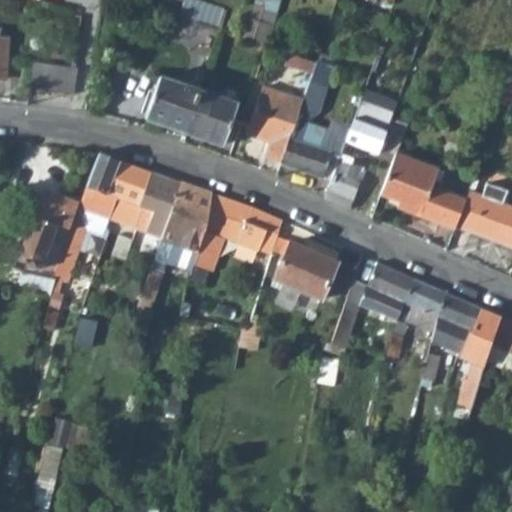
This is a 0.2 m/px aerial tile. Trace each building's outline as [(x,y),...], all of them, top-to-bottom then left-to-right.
[(186,0),(183,10),(221,22),(226,6),(207,0),(186,0)] [(266,0),(255,0),(254,5),(264,9),(266,0)] [(237,37),(254,42),(260,20),(244,16),(237,37)] [(0,40),(1,30),(0,30),(0,78),(6,79),(9,41),(0,40)] [(380,50),(372,70),(385,74),(392,55),(385,52),(387,48),(381,46),(380,50)] [(312,74),(317,61),(290,53),(286,65),(312,74)] [(312,74),(310,81),(327,87),(334,67),(317,61),(312,74)] [(29,87),(73,95),(77,70),(72,68),(33,62),(29,87)] [(372,70),(363,95),(377,100),(385,74),(372,70)] [(511,73),(500,107),(511,111),(511,73)] [(198,92),(161,78),(146,119),(184,132),(198,92)] [(325,92),(327,87),(310,81),(308,86),(325,92)] [(325,92),(308,86),(303,101),(298,114),(310,117),(317,114),(325,92)] [(264,87),(248,133),(254,136),(268,141),(263,157),(281,163),(298,114),(303,101),(264,87)] [(222,146),(236,106),(198,92),(184,132),(222,146)] [(331,180),(325,197),(341,205),(349,208),(358,185),(360,185),(365,170),(362,168),(368,150),(367,148),(380,112),(374,109),(377,100),(363,95),(350,129),(331,180)] [(331,180),(350,129),(338,125),(328,129),(308,122),(310,117),(298,114),(281,163),(331,180)] [(381,148),(396,155),(405,132),(390,125),(381,148)] [(98,153),(79,203),(69,230),(78,233),(85,218),(81,217),(85,208),(108,217),(115,197),(107,194),(118,160),(98,153)] [(402,209),(420,216),(421,215),(455,227),(464,201),(461,200),(460,201),(431,190),(438,172),(396,155),(380,194),(404,203),(402,209)] [(150,171),(118,160),(107,194),(115,197),(108,217),(133,226),(134,224),(150,171)] [(180,181),(150,171),(134,224),(161,234),(180,181)] [(161,234),(160,237),(196,249),(203,229),(210,192),(180,181),(161,234)] [(457,228),(511,249),(511,208),(504,205),(509,192),(486,185),(482,196),(468,192),(464,201),(455,227),(457,228)] [(69,230),(79,203),(45,191),(15,268),(19,270),(31,275),(51,277),(53,272),(40,267),(56,225),(69,230)] [(252,206),(210,192),(203,229),(196,249),(189,274),(208,280),(216,254),(213,248),(207,246),(211,232),(271,254),(281,219),(252,206)] [(107,219),(108,217),(85,208),(81,217),(85,218),(105,225),(107,219)] [(119,234),(112,253),(124,256),(130,237),(119,234)] [(354,270),(326,257),(290,241),(273,279),(319,298),(325,287),(346,296),(352,278),(354,270)] [(76,251),(65,247),(54,275),(61,278),(64,269),(69,270),(76,251)] [(396,320),(416,278),(377,261),(367,284),(352,278),(346,296),(330,343),(343,347),(358,305),(396,320)] [(163,270),(150,266),(137,304),(143,306),(154,310),(157,304),(151,301),(163,270)] [(449,293),(416,278),(396,320),(390,333),(387,356),(398,357),(401,338),(408,326),(405,325),(407,322),(433,332),(434,329),(449,293)] [(483,307),(449,293),(434,329),(432,336),(461,351),(464,345),(483,307)] [(150,330),(154,310),(143,306),(138,327),(150,330)] [(504,317),(483,307),(464,345),(486,354),(504,317)] [(485,356),(511,366),(511,320),(504,317),(486,354),(485,356)] [(256,340),(257,332),(249,329),(242,328),(240,338),(256,340)] [(439,357),(427,354),(422,378),(433,380),(439,357)] [(478,381),(463,376),(456,401),(460,402),(455,416),(467,420),(478,381)] [(63,447),(48,444),(42,471),(57,473),(63,447)] [(511,489),(503,488),(496,511),(511,511),(511,506),(511,507),(511,502),(511,489)] [(441,510),(446,492),(436,489),(432,507),(441,510)]
